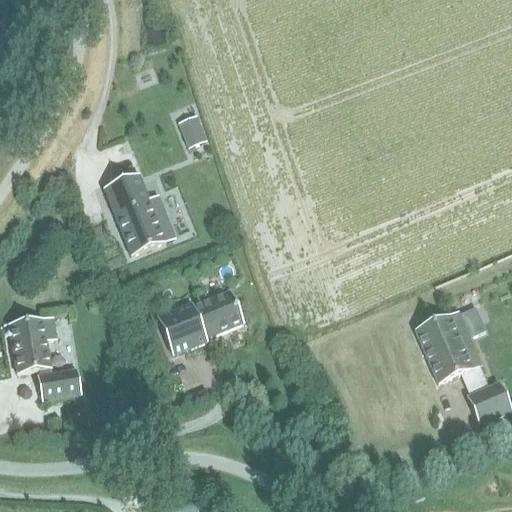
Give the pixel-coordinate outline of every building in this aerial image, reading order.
[(189,151),(206,144),(196,120),(179,127),(189,151)] [(148,205),(139,180),(104,194),(131,260),(175,243),(158,201),(148,205)] [(173,360),(206,347),(204,344),(242,328),(229,296),(191,312),(190,309),(157,322),(173,360)] [(415,336),(437,388),(481,369),(458,318),(415,336)] [(50,379),(49,373),(51,373),(46,345),(56,343),(52,323),(8,330),(16,378),(39,375),(39,381),(38,381),(42,406),(80,399),(75,374),(50,379)] [(479,430),(510,416),(498,388),(488,392),(469,400),(467,401),(479,430)] [(195,511),(193,501),(152,511),(195,511)]
